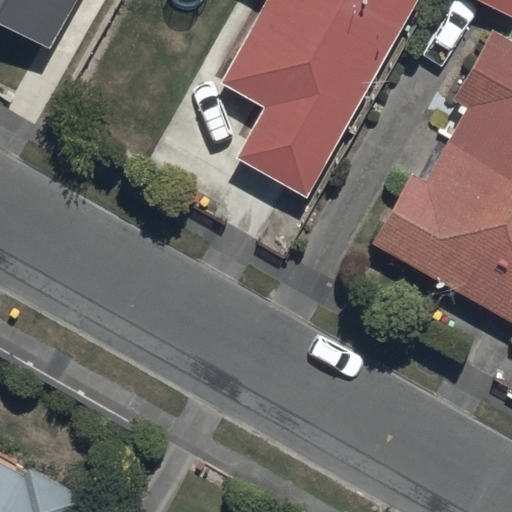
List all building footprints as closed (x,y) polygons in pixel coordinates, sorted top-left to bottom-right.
[(0,0),(0,17),(50,46),(75,0),(0,0)] [(305,196),(413,0),(262,0),(218,81),(266,108),(238,159),(305,196)] [(511,0),(487,0),(511,12),(511,0)] [(511,320),(511,44),(488,31),(451,98),(466,106),(425,182),(410,174),(371,244),(511,320)] [(0,511),(79,511),(88,497),(30,463),(23,475),(0,461),(0,511)]
